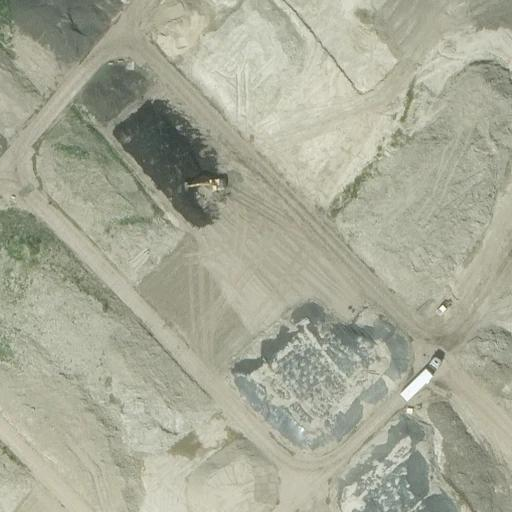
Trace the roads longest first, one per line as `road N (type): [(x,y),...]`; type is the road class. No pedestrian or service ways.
road 1 (residential): [(124,30),(441,359)]
road 2 (residential): [(5,176),(311,486)]
road 3 (residential): [(5,176),(124,30)]
road 4 (residential): [(311,486),(441,359)]
